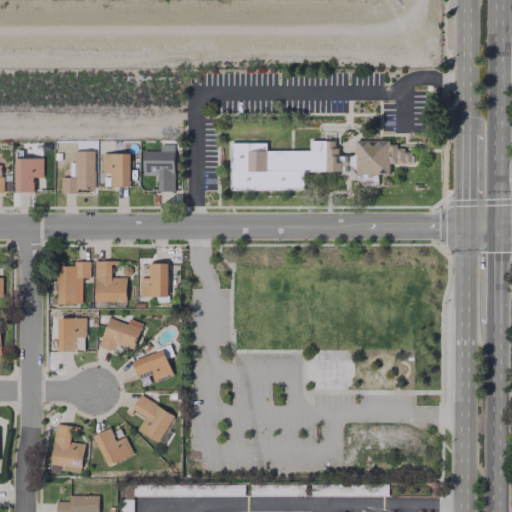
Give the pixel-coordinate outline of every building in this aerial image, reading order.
[(231,143),(230,190),(301,191),(302,171),(349,171),(352,173),(388,173),(388,163),(411,163),(411,152),(403,152),(403,148),(396,148),(396,144),(389,144),(389,140),(356,140),(356,152),(352,156),(337,156),(337,148),(333,148),(333,140),(311,140),(311,151),(265,151),(265,143),(231,143)] [(142,150),(142,175),(157,175),(156,191),(173,191),(173,144),(158,144),(158,151),(142,150)] [(93,150),(72,151),(73,177),(60,177),(61,193),(76,193),(76,188),(94,188),(93,150)] [(128,153),(101,153),(101,172),(109,172),(109,187),(129,186),(128,153)] [(33,191),(32,177),(42,177),(41,157),(13,158),(15,192),(33,191)] [(56,304),(81,303),(81,277),(90,277),(90,263),(65,263),(65,261),(56,261),(56,304)] [(125,301),(125,277),(110,277),(110,261),(94,261),(94,301),(125,301)] [(139,296),(167,297),(167,263),(148,263),(148,278),(139,278),(139,296)] [(56,318),(57,351),(84,350),(84,317),(56,318)] [(127,319),(126,322),(106,318),(98,347),(112,350),(113,344),(134,349),(140,322),(127,319)] [(142,386),(151,382),(172,373),(162,348),(131,361),(142,386)] [(136,429),(158,442),(174,416),(139,394),(131,408),(144,416),(136,429)] [(82,443),(70,442),(71,425),(54,424),(51,465),(81,467),(82,443)] [(93,435),(106,466),(133,455),(125,436),(115,440),(110,428),(93,435)] [(97,511),(97,495),(68,495),(68,500),(55,501),(55,511),(97,511)]
